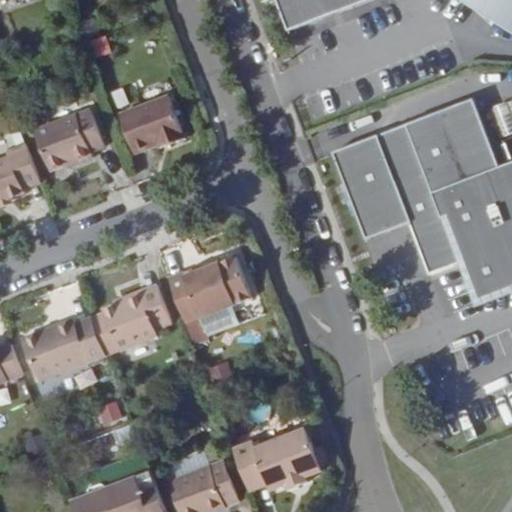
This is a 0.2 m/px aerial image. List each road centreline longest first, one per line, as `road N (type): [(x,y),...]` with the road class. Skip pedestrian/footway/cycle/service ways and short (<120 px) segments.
road 1 (unclassified): [(341,343),(224,0)]
road 2 (residential): [(0,267),(239,177)]
road 3 (residential): [(341,343),(314,327),(294,300),(239,177)]
road 4 (residential): [(239,177),(176,0)]
road 5 (unknown): [(341,343),(381,345),(511,306)]
road 6 (unclassified): [(377,511),(360,463),(341,343)]
